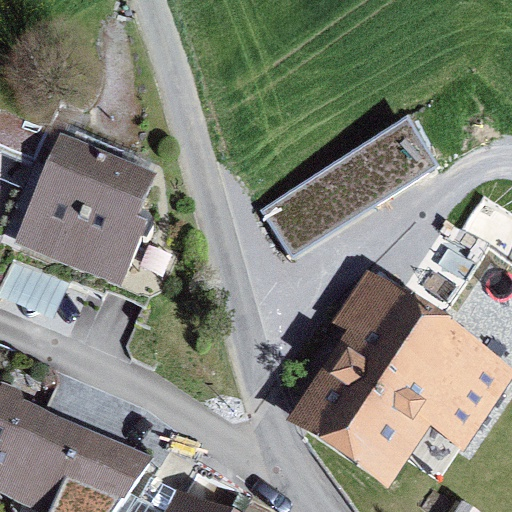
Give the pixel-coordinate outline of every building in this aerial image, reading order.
[(0,152),(55,176),(23,252),(127,296),(174,187),(72,144),(0,113),(0,152)] [(275,218),(300,263),(450,182),(425,136),(275,218)] [(13,262),(0,303),(73,325),(86,284),(13,262)] [(301,439),(401,502),(440,439),(476,462),(511,405),(511,376),(389,299),(301,439)] [(114,511),(137,458),(0,400),(0,503),(20,511),(22,511),(30,496),(67,511),(114,511)] [(190,511),(236,511),(244,497),(207,479),(190,511)]
